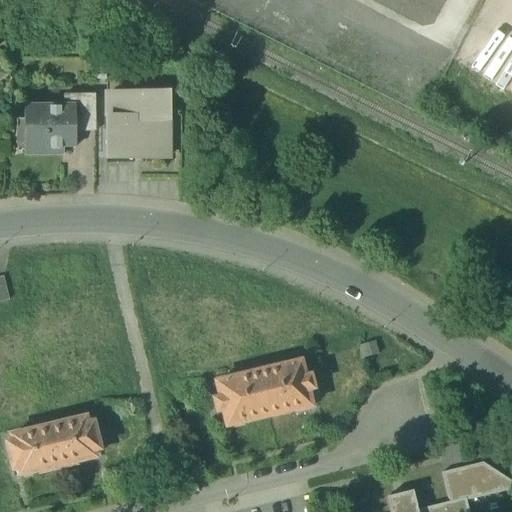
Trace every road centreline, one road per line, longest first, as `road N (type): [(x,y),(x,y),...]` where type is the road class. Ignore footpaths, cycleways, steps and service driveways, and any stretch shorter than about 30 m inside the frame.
road 1 (residential): [(511,386),(369,294),(285,257),(196,233),(106,222),(0,228)]
road 2 (residential): [(125,511),(409,439)]
